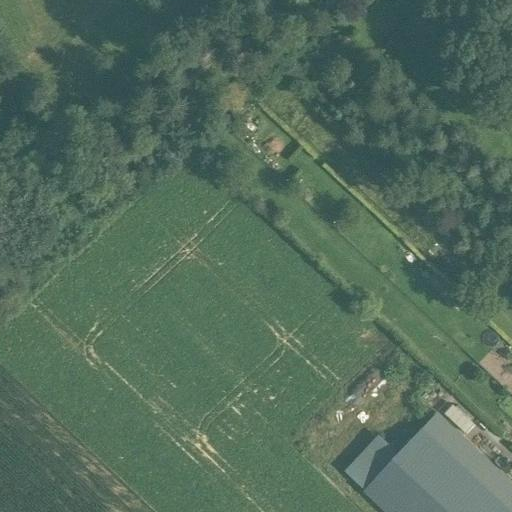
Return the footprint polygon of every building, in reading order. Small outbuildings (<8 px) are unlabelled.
[(504,19),(511,11),(511,0),(500,0),(492,8),(493,8),(502,17),(504,19)] [(344,48),(352,40),(346,34),(338,41),(344,48)] [(206,116),(197,124),(203,131),(212,123),(206,116)] [(427,282),(442,297),(441,298),(451,308),(460,299),(434,274),(427,282)] [(365,493),(385,511),(509,511),(422,431),(365,493)]
